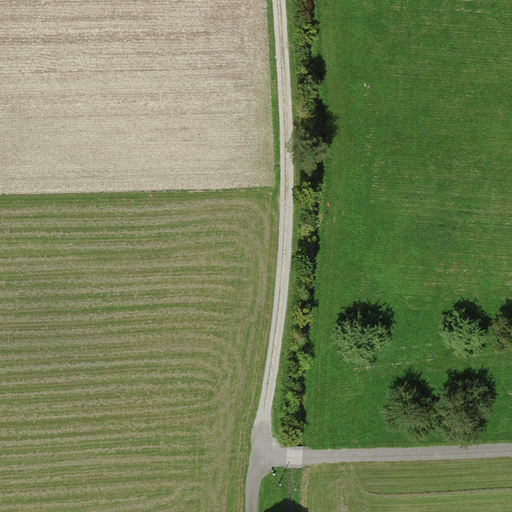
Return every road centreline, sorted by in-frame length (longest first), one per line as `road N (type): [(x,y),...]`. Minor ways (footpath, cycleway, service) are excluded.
road 1 (track): [(262,463),(284,230),(281,0)]
road 2 (track): [(511,452),(283,462)]
